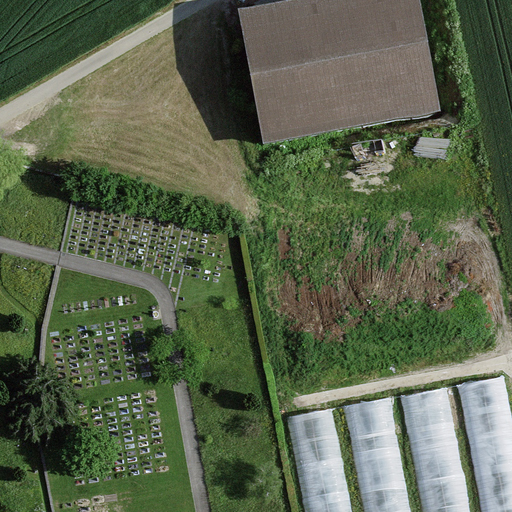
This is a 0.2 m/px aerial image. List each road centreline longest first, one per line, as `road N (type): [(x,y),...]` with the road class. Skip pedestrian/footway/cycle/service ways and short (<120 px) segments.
road 1 (track): [(0,248),(166,294),(204,511)]
road 2 (track): [(61,265),(43,331),(57,511)]
road 3 (track): [(0,117),(204,0)]
road 4 (track): [(293,405),(511,364)]
